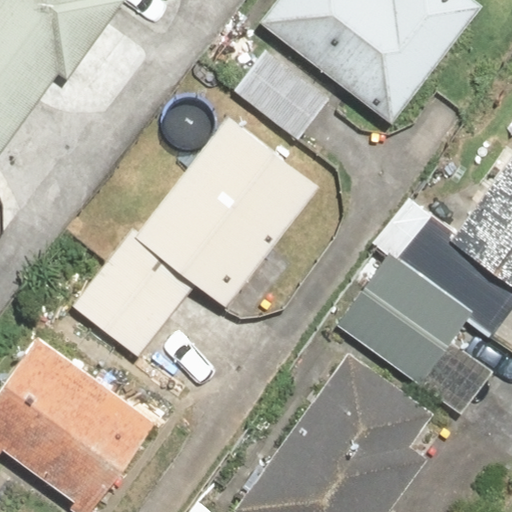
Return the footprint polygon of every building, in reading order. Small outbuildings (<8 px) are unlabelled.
[(0,0),(0,143),(53,73),(62,80),(121,0),(0,0)] [(274,0),(258,22),(388,123),(477,8),(466,0),(274,0)] [(331,101),(261,48),(230,90),(301,142),(331,101)] [(227,111),(71,305),(136,358),(194,286),(222,309),(321,187),(227,111)] [(511,300),(511,150),(439,247),(511,301),(511,300)] [(382,253),(331,327),(459,415),(493,367),(453,339),(470,314),(382,253)] [(72,309),(28,277),(7,305),(52,337),(72,309)] [(85,511),(150,421),(34,337),(0,383),(0,451),(1,450),(71,501),(65,509),(69,511),(85,511)] [(429,415),(345,353),(228,511),(229,511),(386,511),(429,455),(410,441),(429,415)]
